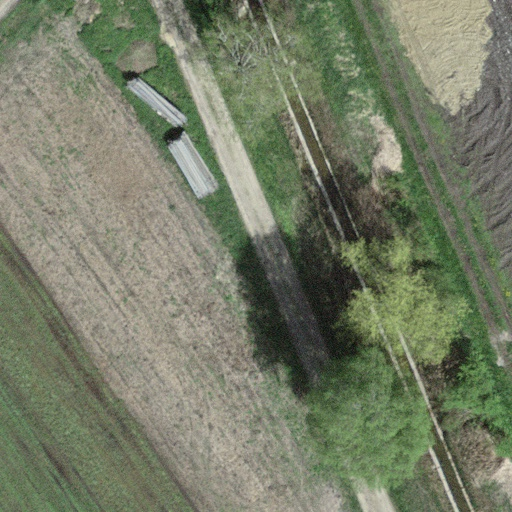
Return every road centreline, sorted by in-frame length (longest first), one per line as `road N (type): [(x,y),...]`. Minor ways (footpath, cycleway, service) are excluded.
road 1 (track): [(417,511),(238,100),(172,0)]
road 2 (track): [(511,305),(379,0)]
